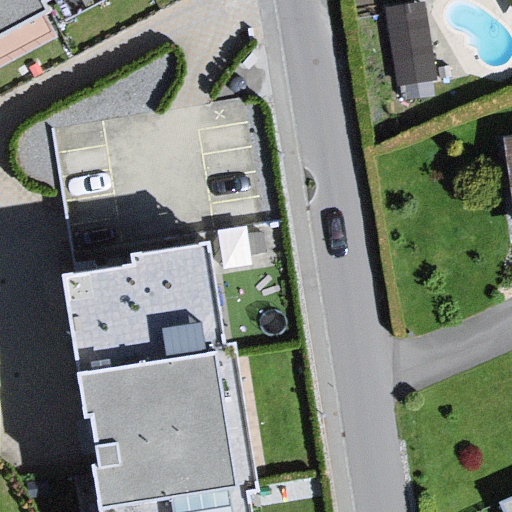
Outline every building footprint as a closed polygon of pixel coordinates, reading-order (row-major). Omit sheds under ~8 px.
[(59,0),(0,0),(0,48),(35,30),(28,17),(59,0)] [(430,0),(392,0),(396,72),(434,70),(430,0)] [(511,140),(501,143),(511,216),(511,140)] [(119,282),(51,293),(66,392),(213,375),(197,259),(120,272),(119,282)] [(66,392),(58,393),(81,511),(172,511),(241,503),(248,502),(232,373),(213,375),(66,392)] [(242,511),(241,503),(172,511),(242,511)]
